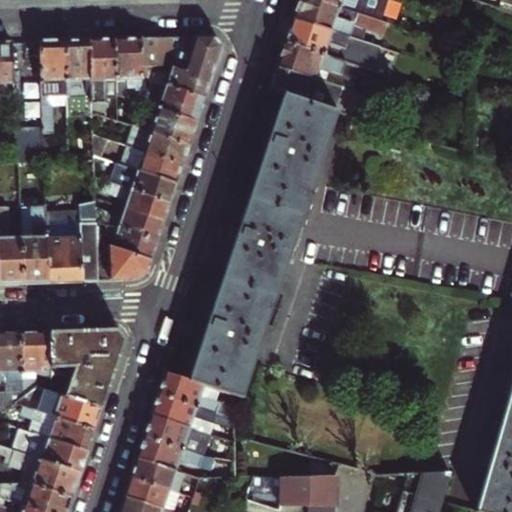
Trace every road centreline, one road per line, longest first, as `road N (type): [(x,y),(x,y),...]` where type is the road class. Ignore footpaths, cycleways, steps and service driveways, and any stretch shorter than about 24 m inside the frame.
road 1 (residential): [(258,7),(162,300)]
road 2 (residential): [(258,7),(0,16)]
road 3 (residential): [(162,300),(94,511)]
road 4 (residential): [(0,307),(162,300)]
